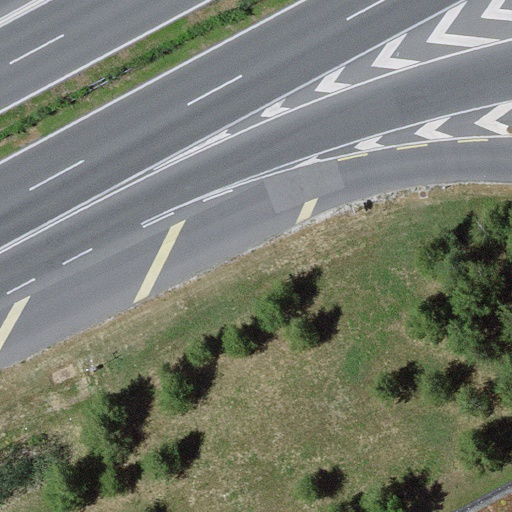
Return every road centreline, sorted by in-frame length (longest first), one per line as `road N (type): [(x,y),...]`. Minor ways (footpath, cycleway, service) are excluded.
road 1 (motorway): [(0,262),(247,155),(511,73)]
road 2 (motorway): [(0,207),(386,0)]
road 3 (motorway): [(129,0),(0,69)]
